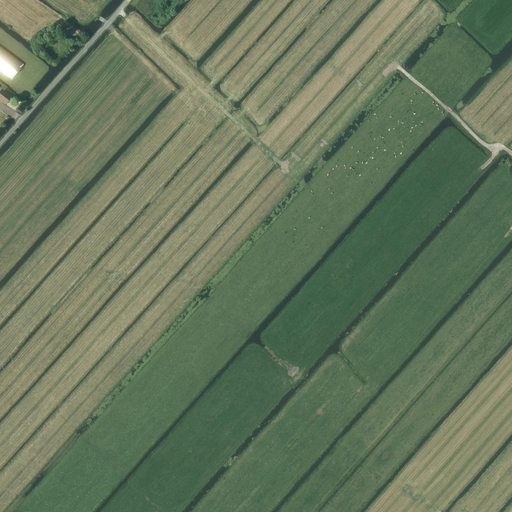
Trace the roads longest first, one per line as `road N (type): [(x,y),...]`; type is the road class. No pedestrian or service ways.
road 1 (unclassified): [(0,144),(129,0)]
road 2 (track): [(496,148),(397,67)]
